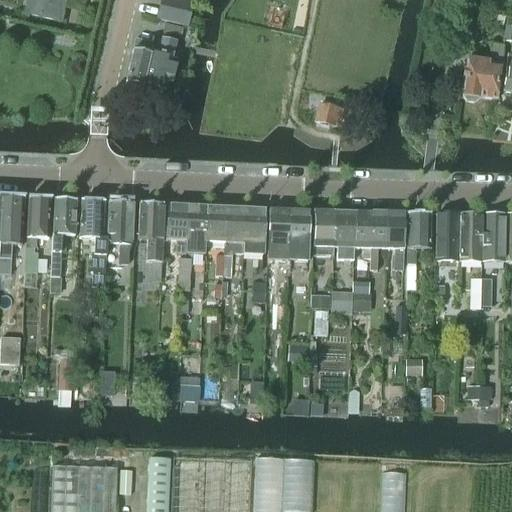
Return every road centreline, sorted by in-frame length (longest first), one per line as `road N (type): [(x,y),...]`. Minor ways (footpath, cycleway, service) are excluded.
road 1 (tertiary): [(93,181),(511,194)]
road 2 (residential): [(97,125),(128,0)]
